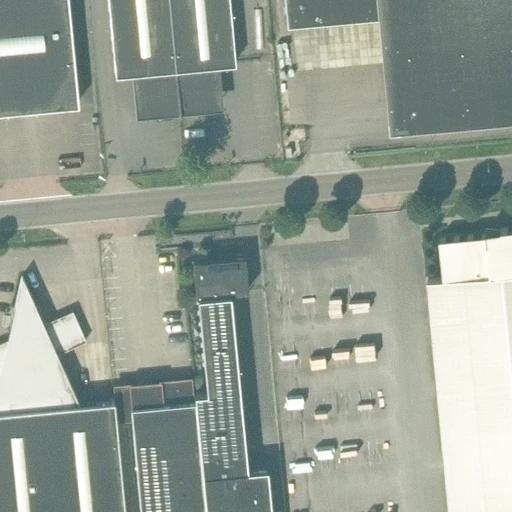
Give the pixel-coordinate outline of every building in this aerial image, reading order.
[(0,0),(0,110),(77,103),(75,83),(67,0),(0,0)] [(107,0),(114,73),(134,72),(135,92),(136,92),(157,109),(157,110),(177,108),(178,118),(180,118),(179,108),(199,106),(199,105),(216,84),(217,84),(215,64),(234,62),(233,42),(228,0),(107,0)] [(511,0),(288,0),(290,16),(387,7),(392,55),(396,99),(511,87),(511,0)] [(502,511),(511,511),(511,227),(501,228),(496,229),(487,232),(487,233),(440,238),(443,277),(427,279),(449,511),(502,511)] [(244,253),(192,258),(194,280),(165,283),(174,370),(111,377),(114,408),(130,406),(129,405),(194,399),(204,511),(205,510),(204,511),(270,511),(266,465),(246,467),(229,292),(247,290),(244,253)] [(0,511),(123,511),(113,399),(78,402),(56,353),(85,340),(72,310),(42,323),(21,275),(7,338),(0,341),(0,511)] [(139,511),(188,511),(204,511),(194,399),(129,405),(130,406),(139,511)]
